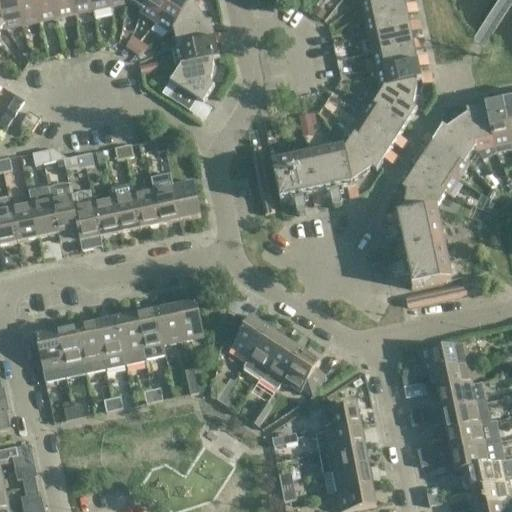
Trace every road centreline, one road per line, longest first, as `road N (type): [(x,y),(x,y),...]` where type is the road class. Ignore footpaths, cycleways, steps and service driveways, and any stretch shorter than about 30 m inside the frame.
road 1 (residential): [(59,511),(42,433),(27,424),(5,327),(8,301),(26,288),(229,257)]
road 2 (residential): [(229,257),(213,170),(250,93),(242,32)]
road 3 (residential): [(380,342),(355,343),(229,257)]
road 4 (residential): [(415,511),(380,342)]
road 5 (residential): [(511,315),(380,342)]
